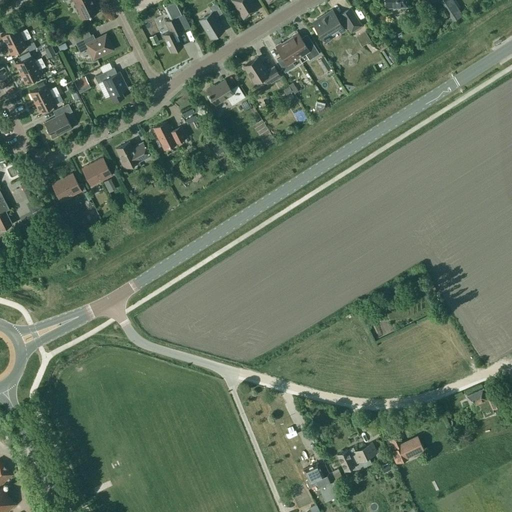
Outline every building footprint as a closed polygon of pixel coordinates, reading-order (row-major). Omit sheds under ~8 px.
[(62,0),(63,1),(64,0),(72,0),(82,18),(98,10),(93,0),(62,0)] [(179,8),(174,0),(173,0),(169,2),(173,11),(179,8)] [(232,0),(242,17),(257,8),(251,0),(232,0)] [(383,0),(384,6),(385,6),(385,7),(392,7),(392,8),(400,8),(400,7),(407,7),(406,0),(383,0)] [(215,16),(222,12),(216,2),(209,6),(212,11),(199,19),(210,37),(223,29),(215,16)] [(29,15),(24,7),(17,11),(21,19),(29,15)] [(360,25),(350,8),(340,14),(341,17),(338,19),(332,10),(312,22),(322,38),(325,42),(331,38),(329,36),(338,30),(340,32),(345,29),(344,27),(347,26),(350,31),(360,25)] [(461,14),(457,9),(450,13),(454,19),(461,14)] [(176,32),(182,29),(176,15),(164,20),(169,30),(162,34),(170,51),(182,45),(176,32)] [(118,25),(114,18),(106,22),(110,29),(118,25)] [(34,20),(27,24),(30,29),(37,25),(34,20)] [(0,34),(5,44),(28,32),(26,28),(19,31),(16,26),(0,34)] [(286,40),(297,57),(304,52),(309,59),(318,53),(309,38),(303,41),(297,31),(291,35),(292,36),(286,40)] [(370,40),(365,31),(356,37),(361,46),(370,40)] [(28,32),(5,44),(10,54),(26,46),(24,40),(30,36),(28,32)] [(45,32),(38,35),(41,41),(48,37),(45,32)] [(112,48),(105,33),(90,41),(88,35),(75,42),(79,52),(88,47),(93,58),(112,48)] [(155,33),(149,36),(152,43),(158,41),(155,33)] [(291,61),(297,57),(286,40),(281,43),(280,42),(275,45),(281,55),(276,59),(284,72),(294,65),(291,61)] [(26,44),(29,50),(36,47),(33,41),(26,44)] [(65,41),(57,45),(59,50),(67,46),(65,41)] [(50,44),(43,47),(48,56),(55,53),(50,44)] [(15,63),(20,73),(43,61),(41,57),(34,60),(31,55),(29,51),(23,54),(24,58),(15,63)] [(267,83),(280,76),(273,66),(266,70),(257,56),(243,65),(253,82),(263,76),(267,83)] [(330,68),(323,56),(317,59),(324,71),(330,68)] [(43,61),(20,73),(25,83),(35,77),(37,81),(43,78),(41,74),(38,69),(45,65),(43,61)] [(127,87),(119,71),(116,72),(113,66),(94,75),(97,82),(102,80),(113,101),(123,96),(121,90),(127,87)] [(88,83),(84,75),(73,80),(78,88),(88,83)] [(231,104),(244,96),(237,84),(230,89),(224,79),(214,85),(213,84),(206,89),(215,104),(226,97),(231,104)] [(292,81),(288,83),(294,92),(298,90),(292,81)] [(34,101),(57,90),(57,89),(60,88),(59,84),(48,89),(45,83),(29,91),(34,101)] [(292,91),(289,86),(283,89),(286,94),(292,91)] [(57,90),(34,101),(39,111),(55,103),(53,98),(59,94),(57,90)] [(249,106),(245,100),(240,103),(244,109),(249,106)] [(324,102),(316,100),(314,108),(320,109),(323,107),(324,102)] [(55,116),(44,121),(50,132),(49,133),(52,138),(57,136),(57,135),(71,127),(65,114),(72,111),(68,103),(53,110),(55,116)] [(176,141),(186,136),(181,125),(174,128),(175,130),(172,132),(166,120),(152,127),(163,148),(177,142),(176,141)] [(138,160),(149,155),(143,143),(133,148),(129,141),(115,148),(120,159),(119,159),(123,167),(138,160)] [(220,142),(212,147),(216,154),(225,149),(220,142)] [(92,162),(101,179),(112,174),(102,156),(92,162)] [(90,185),(101,179),(92,162),(81,167),(90,185)] [(62,177),(71,195),(81,189),(85,187),(82,182),(78,184),(72,172),(62,177)] [(110,176),(104,179),(109,188),(115,184),(110,176)] [(60,200),(71,195),(62,177),(51,183),(60,200)] [(164,180),(157,184),(156,185),(160,192),(162,191),(168,187),(164,180)] [(0,229),(12,223),(6,210),(9,208),(0,190),(0,229)] [(482,408),(492,405),(492,407),(502,402),(496,388),(486,392),(484,387),(467,395),(472,406),(474,410),(481,407),(482,408)] [(379,431),(376,425),(369,428),(372,434),(379,431)] [(403,440),(399,433),(388,439),(392,449),(390,450),(395,462),(424,449),(416,434),(403,440)] [(368,456),(377,452),(372,441),(351,451),(354,457),(351,458),(347,448),(336,453),(344,469),(351,466),(353,469),(359,468),(364,466),(371,462),(368,456)] [(383,472),(391,470),(389,460),(381,461),(383,472)] [(0,461),(0,511),(5,511),(15,503),(0,486),(0,484),(11,474),(0,461)] [(328,472),(323,474),(317,462),(303,468),(307,478),(305,479),(309,487),(316,483),(324,500),(338,494),(328,472)] [(342,477),(337,467),(328,471),(333,481),(342,477)]
